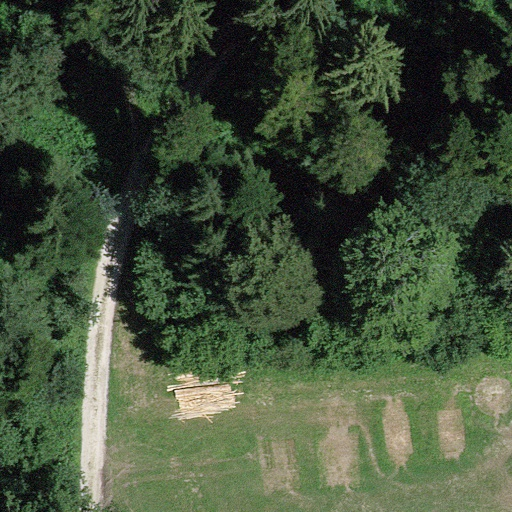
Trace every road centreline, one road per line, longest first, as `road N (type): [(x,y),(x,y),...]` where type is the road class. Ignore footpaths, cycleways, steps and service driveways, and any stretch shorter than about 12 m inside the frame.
road 1 (track): [(163,122),(103,218),(80,334),(79,511)]
road 2 (track): [(262,0),(163,122)]
